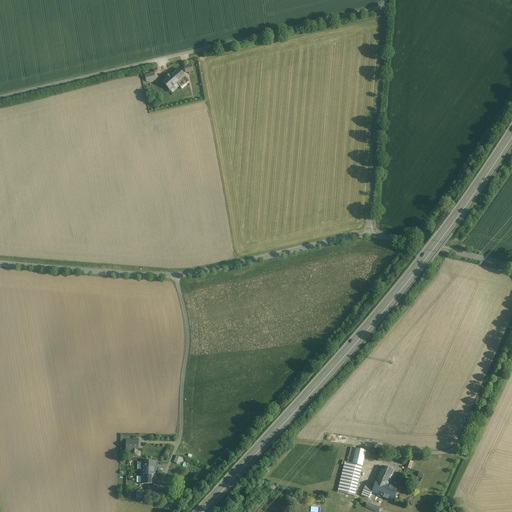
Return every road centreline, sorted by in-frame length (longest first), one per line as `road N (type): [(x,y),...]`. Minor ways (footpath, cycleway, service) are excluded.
road 1 (trunk): [(511,133),(417,267),(201,511)]
road 2 (unclassified): [(0,96),(385,5)]
road 3 (unclassified): [(369,233),(175,276),(0,264)]
road 4 (unclassified): [(385,5),(369,233)]
road 5 (unclassified): [(511,265),(369,233)]
